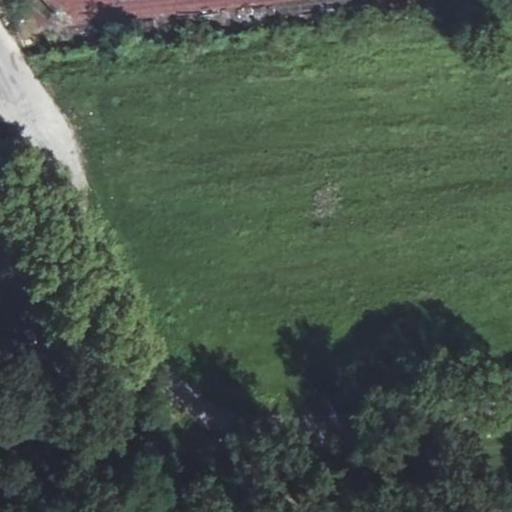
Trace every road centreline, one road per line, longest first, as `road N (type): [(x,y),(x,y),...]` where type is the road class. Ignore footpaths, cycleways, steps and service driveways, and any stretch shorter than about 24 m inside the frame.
road 1 (unclassified): [(0,71),(134,327),(188,398),(232,422)]
road 2 (residential): [(232,422),(384,420),(511,395)]
